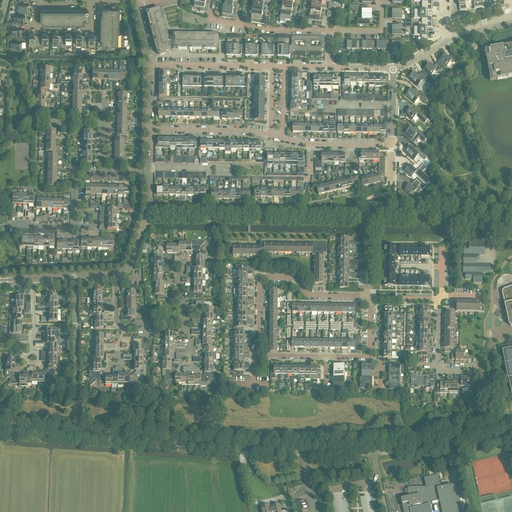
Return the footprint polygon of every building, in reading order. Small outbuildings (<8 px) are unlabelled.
[(263,3),(263,0),(260,0),(255,0),(255,2),(254,2),(253,6),(263,8),(264,4),(263,3)] [(469,3),(468,0),(457,0),(460,12),(466,11),(465,3),(469,3)] [(479,9),(477,0),(468,0),(469,3),(473,2),(475,9),(479,9)] [(485,0),(477,0),(479,9),(483,8),(482,1),(485,0)] [(29,4),(26,4),(26,1),(19,1),(15,1),(15,5),(17,6),(17,10),(29,10),(29,4)] [(204,9),(205,4),(195,3),(194,7),(200,8),(200,11),(207,12),(207,9),(204,9)] [(233,7),(233,4),(225,3),(225,6),(224,6),(223,10),(233,12),(234,7),(233,7)] [(119,33),(119,9),(115,9),(115,5),(111,5),(111,7),(107,7),(106,9),(103,9),(103,13),(103,15),(101,15),(101,39),(103,39),(103,42),(102,42),(102,45),(106,45),(106,47),(111,47),(111,49),(114,49),(115,46),(124,46),(124,40),(122,40),(122,33),(119,33)] [(433,11),(433,6),(422,6),(422,10),(414,10),(414,14),(427,14),(427,11),(433,11)] [(165,23),(164,16),(162,9),(160,9),(148,13),(148,16),(149,20),(150,24),(151,24),(151,27),(152,30),(151,30),(152,34),(153,38),(154,38),(155,41),(156,44),(155,44),(156,48),(157,52),(158,52),(159,55),(173,51),(172,47),(175,47),(179,47),(178,49),(178,50),(183,50),(187,50),(190,50),(193,50),(197,50),(201,50),(204,50),(207,50),(211,50),(216,51),(216,50),(219,50),(219,37),(219,35),(212,35),(204,35),(197,35),(190,35),(183,35),(174,35),(174,38),(169,39),(169,37),(167,30),(165,23)] [(88,20),(88,19),(88,12),(88,10),(85,10),(85,11),(83,11),(83,10),(41,10),(41,23),(83,23),(83,18),(85,18),(85,19),(85,20),(86,21),(87,21),(88,21),(88,20)] [(232,16),(233,12),(223,10),(222,15),(223,15),(223,18),(236,20),(236,17),(232,16)] [(370,11),(363,11),(362,19),(358,19),(358,25),(370,25),(370,20),(371,20),(371,18),(371,15),(372,12),(370,12),(370,11)] [(402,20),(402,11),(394,11),(393,11),(393,12),(393,13),(393,15),(392,19),(393,19),(394,19),(394,20),(402,20)] [(427,18),(427,14),(414,14),(414,19),(422,19),(422,23),(433,23),(433,18),(427,18)] [(261,21),(262,16),(252,15),(251,23),(264,24),(264,21),(261,21)] [(18,22),(25,22),(25,16),(15,16),(15,22),(11,22),(11,25),(18,25),(18,22)] [(291,22),(291,17),(281,16),(281,20),(280,23),(293,25),(293,22),(291,22)] [(320,22),(320,18),(310,16),(310,21),(315,21),(315,24),(322,26),(323,23),(320,22)] [(427,28),(432,28),(433,23),(422,23),(421,27),(414,27),(414,31),(427,31),(427,28)] [(21,28),(18,28),(18,25),(11,25),(8,25),(8,30),(11,30),(11,35),(21,35),(21,28)] [(402,36),(402,27),(394,27),(394,28),(392,28),(393,32),(393,34),(393,36),(394,36),(402,36)] [(432,40),(432,35),(427,35),(427,31),(414,31),(414,36),(418,36),(421,36),(421,37),(421,40),(428,40),(432,40)] [(38,37),(35,37),(35,34),(29,34),(29,45),(34,45),(34,47),(38,47),(38,37)] [(43,44),(48,44),(48,34),(42,34),(42,37),(38,37),(38,47),(43,47),(43,44)] [(62,37),(59,37),(59,34),(52,34),(52,44),(57,44),(57,47),(62,47),(62,37)] [(67,44),(71,44),(71,34),(65,34),(65,37),(62,37),(62,47),(66,47),(67,44)] [(85,37),(82,37),(82,34),(76,34),(76,45),(80,45),(81,47),(85,47),(85,37)] [(94,44),(94,34),(88,34),(88,37),(85,37),(85,47),(89,47),(90,44),(94,44)] [(300,54),(300,37),(291,36),(291,46),(291,55),(295,55),(295,54),(300,54)] [(308,55),(308,37),(300,37),(300,54),(305,54),(305,55),(308,55)] [(316,54),(316,37),(308,37),(308,55),(311,55),(311,54),(316,54)] [(316,37),(316,54),(321,54),(321,55),(325,55),(325,37),(316,37)] [(18,42),(18,39),(8,39),(8,48),(21,48),(21,42),(18,42)] [(348,41),(345,41),(345,43),(344,43),(344,44),(342,44),(342,43),(341,51),(343,51),(347,51),(347,53),(352,53),(352,43),(348,42),(348,41)] [(235,56),(235,45),(227,45),(226,54),(229,54),(229,56),(235,56)] [(243,54),(243,45),(235,45),(235,56),(240,56),(240,54),(243,54)] [(251,56),(251,45),(243,45),(243,54),(245,54),(245,56),(251,56)] [(259,54),(259,45),(251,45),(251,56),(257,56),(257,54),(259,54)] [(267,56),(267,45),(259,45),(259,54),(262,54),(262,56),(267,56)] [(275,55),(275,46),(267,45),(267,56),(273,57),(273,54),(275,55)] [(511,77),(511,45),(485,51),(491,81),(511,77)] [(283,57),(283,46),(275,46),(275,55),(278,55),(278,57),(283,57)] [(291,55),(291,46),(283,46),(283,57),(289,57),(289,55),(291,55)] [(451,56),(449,58),(445,55),(439,61),(446,67),(452,61),(455,64),(458,62),(451,56)] [(437,73),(438,72),(440,73),(442,71),(436,65),(434,67),(430,64),(424,70),(431,76),(435,71),(437,73)] [(429,76),(424,71),(421,74),(426,79),(429,76)] [(420,74),(418,76),(414,72),(408,78),(417,87),(423,81),(424,82),(427,80),(426,79),(421,74),(420,74)] [(350,83),(351,75),(344,75),(344,77),(342,77),(342,86),(345,86),(345,83),(350,83)] [(192,87),(192,76),(186,76),(186,78),(183,77),(183,87),(192,87)] [(199,78),(199,76),(192,76),(192,87),(202,87),(202,78),(199,78)] [(338,78),(338,77),(332,76),(332,87),(340,87),(340,78),(338,78)] [(214,88),(214,77),(207,77),(207,80),(204,80),(204,87),(214,88)] [(224,78),(221,78),(221,77),(214,77),(214,88),(223,88),(224,78)] [(235,88),(235,77),(229,77),(229,78),(226,78),(226,88),(235,88)] [(245,78),(242,78),(242,77),(235,77),(235,88),(245,88),(245,78)] [(417,90),(415,93),(411,89),(406,95),(414,103),(419,98),(425,104),(428,100),(417,90)] [(417,109),(415,112),(411,108),(405,114),(412,120),(416,116),(425,123),(428,120),(417,109)] [(234,112),(234,120),(240,120),(240,117),(242,117),(243,111),(240,111),(240,112),(234,112)] [(299,125),(299,122),(290,122),(290,128),(293,128),(293,132),(299,132),(299,125)] [(417,128),(415,131),(411,127),(405,133),(412,139),(414,141),(419,135),(420,136),(420,138),(424,142),(428,139),(417,128)] [(164,148),(164,146),(164,138),(158,138),(158,139),(156,139),(156,148),(164,148)] [(195,142),(195,139),(189,139),(189,146),(188,146),(188,149),(195,149),(195,148),(197,149),(197,142),(195,142)] [(416,147),(414,150),(410,146),(405,152),(413,161),(418,156),(424,161),(427,158),(416,147)] [(346,160),(346,155),(340,154),(340,163),(339,163),(339,166),(340,166),(340,163),(346,163),(346,167),(349,167),(349,160),(346,160)] [(407,168),(405,171),(411,177),(415,173),(417,171),(411,165),(410,166),(409,165),(406,168),(407,168)] [(432,181),(423,172),(419,176),(428,185),(432,181)] [(348,188),(354,187),(351,176),(350,176),(351,179),(347,180),(346,177),(345,177),(348,188)] [(351,176),(354,187),(360,185),(358,177),(353,178),(352,176),(351,176)] [(342,189),(348,188),(345,177),(344,177),(345,180),(341,181),(340,178),(340,179),(342,189)] [(336,191),(342,189),(340,179),(339,179),(339,181),(335,183),(334,180),(336,191)] [(330,192),(336,191),(334,180),(333,180),(333,183),(329,184),(329,181),(328,181),(330,192)] [(324,194),(330,192),(328,181),(327,182),(328,184),(323,185),(323,183),(322,183),(324,194)] [(413,199),(417,194),(423,199),(427,196),(416,185),(414,188),(410,184),(409,185),(408,184),(407,185),(406,185),(406,187),(406,188),(404,190),(411,196),(413,199)] [(206,196),(206,190),(208,190),(208,186),(204,186),(204,188),(200,188),(200,196),(206,196)] [(261,189),(261,187),(258,187),(258,189),(253,189),(253,194),(255,194),(255,197),(261,197),(261,189)] [(242,190),(242,200),(249,200),(249,196),(251,196),(251,190),(242,190)] [(192,241),(192,243),(186,243),(186,252),(192,252),(192,250),(194,250),(196,252),(200,248),(206,241),(192,241)] [(173,245),(167,245),(167,244),(160,243),(156,247),(157,248),(163,254),(165,252),(167,252),(167,254),(173,254),(173,245)] [(476,265),(477,261),(479,261),(480,243),(469,243),(469,247),(464,246),(463,257),(460,257),(460,262),(463,262),(463,266),(462,266),(462,271),(463,271),(463,273),(466,273),(466,280),(473,280),(473,283),(482,283),(482,275),(482,273),(490,273),(490,267),(490,265),(476,265)] [(315,245),(261,244),(261,247),(233,247),(233,256),(261,256),(261,253),(313,254),(313,256),(315,256),(315,284),(324,284),(324,253),(327,253),(327,245),(315,245)] [(202,251),(202,249),(203,248),(202,247),(201,248),(200,248),(196,252),(197,254),(197,256),(196,256),(196,262),(204,262),(205,256),(205,251),(202,251)] [(385,247),(385,257),(394,257),(395,247),(391,247),(392,247),(392,248),(389,248),(389,247),(385,247)] [(421,247),(421,257),(430,257),(430,256),(430,254),(430,253),(429,253),(429,254),(428,254),(428,251),(429,251),(430,251),(430,247),(421,247)] [(161,256),(163,254),(157,248),(154,251),(154,257),(154,264),(163,264),(163,258),(161,258),(161,256)] [(238,275),(253,275),(253,272),(247,272),(247,270),(247,266),(236,266),(236,270),(238,270),(238,275)] [(385,277),(385,287),(394,287),(394,277),(385,277)] [(421,277),(420,287),(429,287),(429,284),(428,284),(428,281),(429,281),(429,277),(421,277)] [(92,298),(101,298),(101,292),(101,290),(102,290),(102,286),(94,286),(94,292),(92,292),(92,298)] [(511,286),(505,289),(504,289),(503,290),(503,291),(502,291),(502,292),(502,293),(505,308),(509,324),(509,325),(510,326),(511,326),(511,327),(511,326),(511,286)] [(189,297),(199,297),(203,297),(203,293),(205,293),(205,287),(202,287),(194,287),(194,293),(189,293),(189,297)] [(132,292),(132,289),(121,288),(121,292),(126,292),(126,298),(135,299),(135,292),(132,292)] [(165,295),(165,289),(156,289),(156,295),(158,295),(157,301),(165,301),(166,297),(164,297),(164,295),(165,295)] [(55,293),(55,290),(52,290),(52,293),(43,293),(43,297),(48,297),(48,303),(57,303),(60,303),(60,297),(54,297),(54,293),(55,293)] [(24,294),(25,291),(17,291),(16,297),(15,297),(15,303),(23,303),(23,297),(23,294),(24,294)] [(484,313),(484,310),(484,307),(480,307),(480,303),(479,303),(479,300),(474,300),(474,302),(471,302),(471,300),(466,300),(466,302),(463,302),(463,300),(459,300),(459,302),(453,302),(453,308),(451,309),(445,309),(445,313),(443,313),(443,317),(445,317),(455,318),(455,313),(457,312),(476,312),(484,313)] [(217,308),(214,308),(212,308),(212,303),(204,302),(204,306),(205,306),(205,308),(205,314),(214,314),(217,315),(217,308)] [(393,315),(397,315),(397,313),(393,313),(393,306),(387,306),(386,308),(384,308),(383,309),(383,311),(384,312),(384,314),(393,314),(393,315)] [(419,314),(427,315),(427,312),(430,312),(430,306),(422,306),(422,309),(419,309),(419,314)] [(135,317),(135,311),(126,311),(126,317),(121,317),(121,321),(132,321),(132,317),(135,317)] [(455,345),(455,318),(445,317),(445,319),(445,324),(445,325),(443,325),(443,329),(445,329),(445,333),(442,333),(442,337),(445,337),(445,338),(445,343),(445,344),(455,345)] [(21,328),(12,328),(9,328),(9,334),(11,334),(11,337),(14,337),(14,340),(22,340),(22,337),(21,337),(21,334),(21,328)] [(55,332),(58,332),(58,329),(41,328),(41,332),(46,332),(46,338),(55,339),(55,332)] [(165,339),(174,339),(174,333),(179,333),(179,329),(168,329),(168,333),(165,333),(165,339)] [(359,348),(359,336),(356,336),(356,340),(354,340),(354,341),(348,341),(348,348),(354,348),(359,348)] [(146,342),(146,340),(133,340),(133,343),(134,343),(134,345),(134,351),(143,352),(143,345),(141,345),(141,342),(146,342)] [(511,343),(511,342),(506,343),(506,344),(498,346),(501,360),(500,360),(503,374),(506,388),(510,387),(511,393),(511,392),(511,343)] [(456,350),(455,349),(455,345),(445,344),(442,344),(442,349),(445,349),(444,353),(450,353),(452,354),(452,360),(456,360),(456,363),(460,363),(460,360),(461,360),(464,360),(465,360),(468,360),(468,358),(468,350),(456,350)] [(429,356),(429,347),(418,347),(416,347),(415,352),(421,352),(421,356),(429,356)] [(6,365),(15,365),(15,359),(20,359),(20,355),(9,355),(9,359),(6,359),(6,365)] [(60,363),(57,363),(48,363),(48,370),(50,370),(50,371),(47,374),(52,378),(54,376),(54,370),(60,370),(60,363)] [(374,372),(374,369),(372,369),(372,366),(371,366),(371,363),(362,363),(362,365),(359,365),(359,372),(361,372),(374,372)] [(143,370),(143,364),(134,364),(134,370),(135,370),(135,372),(134,374),(138,378),(138,379),(142,382),(144,380),(140,375),(140,370),(143,370)] [(172,371),(172,364),(163,364),(163,370),(165,370),(165,377),(167,379),(172,374),(170,372),(170,371),(172,371)] [(15,372),(15,365),(6,365),(6,371),(5,371),(5,377),(7,378),(9,378),(10,380),(15,375),(13,373),(13,372),(15,372)] [(101,372),(101,366),(92,366),(89,366),(89,372),(92,372),(95,372),(95,378),(92,381),(94,383),(97,381),(101,376),(99,374),(99,372),(101,372)] [(280,375),(281,367),(274,366),(274,369),(271,369),(271,379),(276,379),(276,375),(280,375)] [(214,372),(214,367),(205,367),(205,373),(206,373),(206,375),(204,376),(209,381),(211,383),(214,381),(214,379),(214,372)] [(311,380),(318,380),(320,380),(320,370),(318,370),(318,367),(312,367),(311,375),(311,380)] [(52,378),(47,374),(46,375),(44,375),(44,373),(37,373),(37,382),(44,382),(44,380),(50,380),(52,378)] [(136,380),(138,379),(138,378),(134,374),(132,376),(130,376),(130,374),(123,374),(123,383),(124,383),(130,383),(130,384),(136,384),(136,380)] [(182,383),(182,375),(175,374),(175,376),(174,376),(172,374),(167,379),(169,381),(175,381),(175,383),(182,383)] [(417,376),(417,374),(411,374),(411,387),(414,387),(414,388),(419,388),(419,386),(423,387),(423,376),(417,376)] [(25,387),(25,375),(19,375),(19,377),(17,377),(15,375),(10,380),(12,382),(19,382),(19,384),(19,387),(25,387)] [(434,388),(435,375),(429,375),(429,376),(423,376),(423,387),(426,387),(426,388),(431,388),(434,388)] [(111,385),(111,376),(105,376),(105,378),(103,378),(101,376),(97,381),(98,382),(105,382),(105,385),(111,385)] [(208,386),(211,383),(209,381),(204,376),(202,378),(201,378),(201,377),(194,377),(194,385),(200,385),(200,387),(207,386),(208,386)] [(470,378),(461,378),(461,383),(461,388),(473,389),(473,378),(470,378)] [(449,393),(449,383),(440,383),(437,383),(437,393),(449,393)] [(458,383),(449,383),(449,393),(461,394),(461,388),(461,383),(458,383)] [(442,485),(440,475),(424,478),(426,487),(408,488),(408,492),(408,497),(401,498),(403,511),(462,511),(457,484),(442,487),(442,485)]
